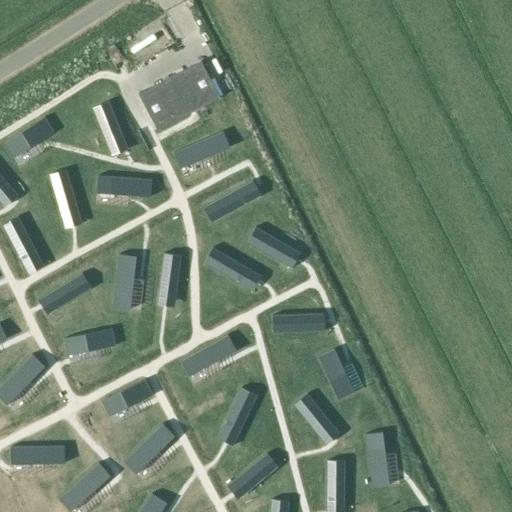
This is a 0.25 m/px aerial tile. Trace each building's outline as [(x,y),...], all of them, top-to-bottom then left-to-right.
[(203,62),(139,93),(157,130),(221,99),(203,62)] [(109,101),(93,107),(109,148),(126,141),(109,101)] [(46,116),(4,143),(14,158),(56,131),(46,116)] [(225,129),(174,152),(181,168),(232,146),(225,129)] [(67,169),(50,174),(63,220),(81,215),(67,169)] [(0,172),(0,200),(14,189),(0,172)] [(98,175),(97,193),(152,197),(154,179),(98,175)] [(245,184),(202,207),(211,223),(253,200),(245,184)] [(19,215),(3,224),(25,266),(41,258),(19,215)] [(255,223),(247,238),(291,263),(300,247),(255,223)] [(213,243),(204,259),(251,286),(260,270),(213,243)] [(163,250),(157,299),(174,301),(179,252),(163,250)] [(119,251),(113,305),(131,307),(137,253),(119,251)] [(81,271),(39,297),(48,312),(90,287),(81,271)] [(320,311),(272,312),(273,330),(320,329),(320,311)] [(112,328),(66,336),(70,354),(115,345),(112,328)] [(228,333),(181,359),(189,375),(237,349),(228,333)] [(335,349),(319,356),(338,398),(354,391),(335,349)] [(32,353),(0,386),(0,397),(7,405),(30,381),(45,366),(32,353)] [(145,378),(103,398),(111,415),(136,403),(153,394),(145,378)] [(241,386),(220,430),(236,438),(258,394),(241,386)] [(308,394),(294,405),(322,439),(336,428),(308,394)] [(163,422),(125,460),(137,473),(161,450),(176,435),(163,422)] [(381,429),(364,431),(370,485),(388,482),(381,429)] [(65,445),(11,446),(12,464),(45,463),(66,463),(65,445)] [(266,449),(226,480),(238,494),(277,462),(266,449)] [(327,460),(326,509),(344,509),(345,460),(327,460)] [(99,462),(59,497),(71,511),(95,489),(111,475),(99,462)] [(153,491),(139,511),(160,511),(168,501),(153,491)] [(271,497),(269,511),(287,511),(289,498),(271,497)]
